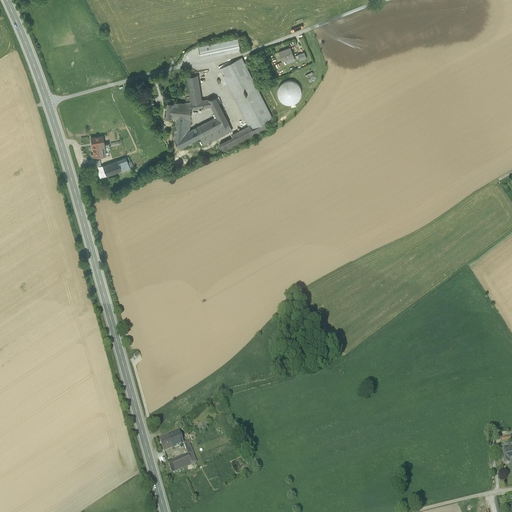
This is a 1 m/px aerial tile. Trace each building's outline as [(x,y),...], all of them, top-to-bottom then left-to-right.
[(201,59),(240,50),(238,38),(198,47),(201,59)] [(286,60),(294,57),(290,47),(278,52),(281,60),(286,58),(286,60)] [(220,69),(250,128),(251,130),(266,123),(273,119),(241,58),(220,69)] [(187,77),(191,98),(191,102),(202,100),(198,75),(187,77)] [(276,85),(281,106),(301,100),(295,79),(276,85)] [(216,98),(208,99),(211,106),(212,108),(219,105),(216,98)] [(208,99),(202,100),(191,102),(191,109),(211,106),(208,99)] [(174,102),(168,101),(166,117),(177,118),(185,119),(191,119),(191,109),(191,102),(186,102),(183,103),(174,102)] [(229,123),(221,108),(214,112),(217,117),(222,127),(229,123)] [(174,139),(179,149),(200,138),(222,127),(217,117),(189,131),(183,134),(174,139)] [(174,139),(183,134),(185,119),(177,118),(174,139)] [(232,130),(229,123),(222,127),(200,138),(204,145),(232,130)] [(269,129),(266,123),(251,130),(250,128),(220,144),(224,152),(269,129)] [(93,154),(93,157),(106,155),(105,151),(104,144),(103,135),(90,138),(93,154)] [(125,158),(121,159),(125,169),(129,168),(125,158)] [(106,176),(121,171),(117,160),(102,166),(106,176)] [(101,178),(106,176),(102,166),(101,166),(97,167),(101,178)] [(138,350),(134,354),(137,359),(142,355),(138,350)] [(167,425),(179,420),(177,415),(165,420),(167,425)] [(168,435),(172,448),(183,443),(181,438),(181,437),(179,431),(168,435)] [(159,439),(163,452),(172,448),(168,435),(159,439)] [(188,455),(191,464),(196,462),(188,442),(188,441),(183,443),(188,455)] [(501,451),(504,465),(509,463),(506,450),(501,451)] [(178,459),(182,468),(191,464),(188,455),(178,459)] [(182,468),(178,459),(169,463),(167,464),(171,473),(182,468)]
